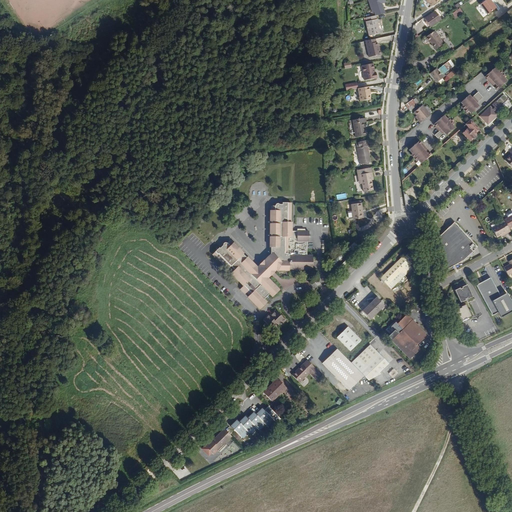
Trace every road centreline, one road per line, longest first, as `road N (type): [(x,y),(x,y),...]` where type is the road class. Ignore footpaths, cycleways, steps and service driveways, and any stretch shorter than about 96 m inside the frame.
road 1 (unclassified): [(407,225),(397,205),(391,112),(409,0)]
road 2 (primary): [(452,363),(271,452)]
road 3 (primary): [(271,452),(453,373)]
road 4 (residential): [(276,352),(407,225)]
road 5 (unclassified): [(407,225),(511,121)]
road 6 (unclassified): [(453,373),(502,511)]
road 7 (primary): [(151,511),(271,452)]
road 8 (track): [(414,511),(460,396)]
